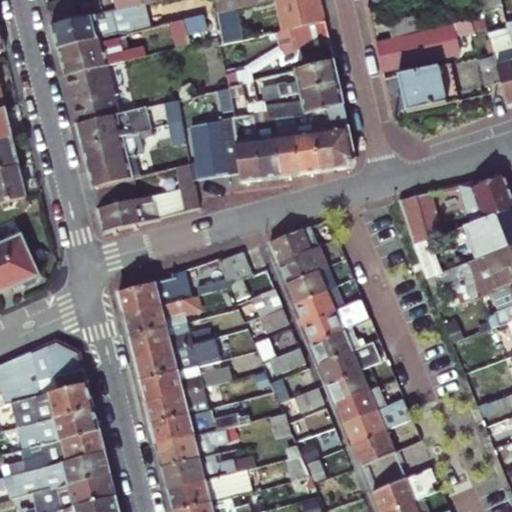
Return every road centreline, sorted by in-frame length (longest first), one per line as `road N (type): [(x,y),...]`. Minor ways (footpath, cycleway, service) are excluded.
road 1 (residential): [(85,265),(383,183)]
road 2 (residential): [(19,0),(85,265)]
road 3 (residential): [(145,511),(93,302)]
road 4 (residential): [(383,183),(343,0)]
road 5 (residential): [(383,183),(511,147)]
